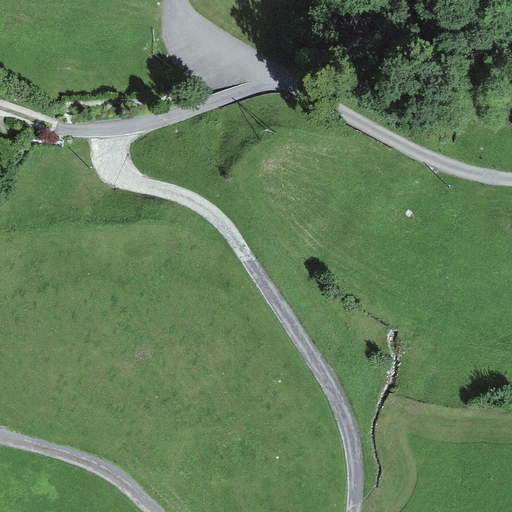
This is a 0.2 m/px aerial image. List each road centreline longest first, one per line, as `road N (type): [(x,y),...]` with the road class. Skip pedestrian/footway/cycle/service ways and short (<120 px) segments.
road 1 (unclassified): [(267,70),(422,155),(511,178)]
road 2 (track): [(159,511),(102,464),(0,437)]
